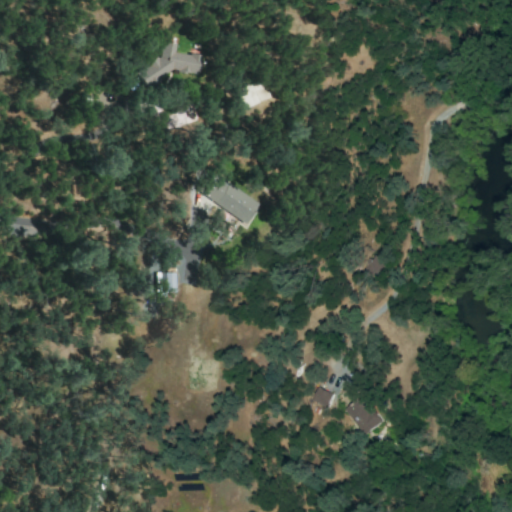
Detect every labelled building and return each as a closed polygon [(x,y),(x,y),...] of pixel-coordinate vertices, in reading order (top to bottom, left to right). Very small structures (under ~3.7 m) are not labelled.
[(172,53),(173,44),(159,42),(157,56),(132,72),(139,85),(144,85),(172,68),(175,73),(195,76),(198,57),(172,53)] [(263,99),(256,81),(230,90),(236,109),(263,99)] [(227,183),(224,186),(215,180),(212,183),(205,178),(195,192),(242,225),(257,205),(227,183)] [(174,273),(154,273),(154,295),(173,295),(174,273)] [(331,393),(315,388),(311,402),(327,407),(331,393)] [(378,425),(361,396),(343,408),(361,436),(378,425)]
